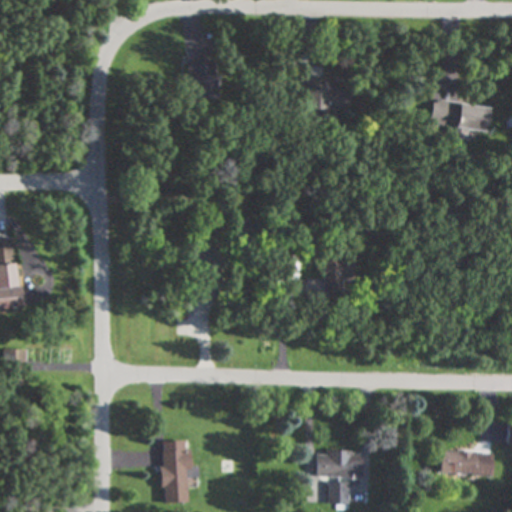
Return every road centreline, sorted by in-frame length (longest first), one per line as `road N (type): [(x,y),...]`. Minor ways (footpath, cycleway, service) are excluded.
road 1 (residential): [(102,370),(511,380),(503,8),(212,5),(160,13),(121,32),(104,60),(92,177)]
road 2 (residential): [(102,511),(92,177)]
